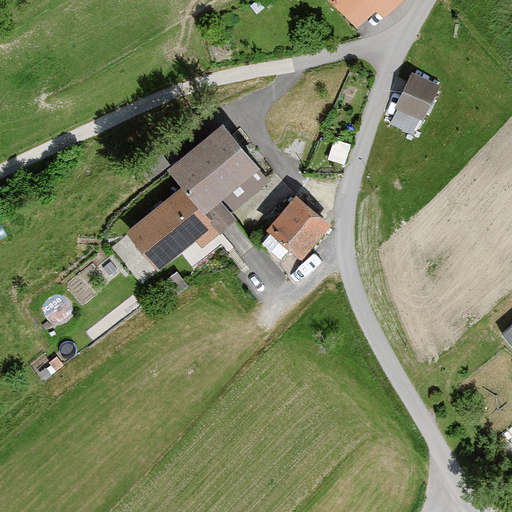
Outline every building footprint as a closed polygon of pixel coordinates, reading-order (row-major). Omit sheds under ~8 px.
[(335,0),(350,16),(367,1),(379,13),(393,0),(335,0)] [(435,74),(408,63),(393,99),(420,110),(435,74)] [(267,180),(215,115),(150,166),(165,185),(115,225),(150,270),(192,236),(199,241),(215,229),(196,205),(225,182),(240,201),(267,180)] [(289,191),(261,225),(298,255),(326,220),(289,191)] [(511,312),(494,328),(511,349),(511,312)]
